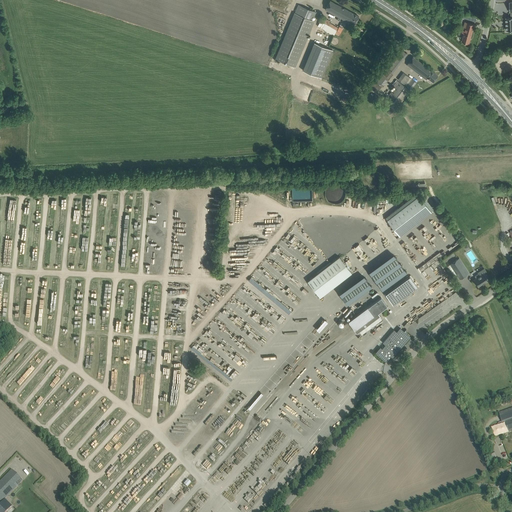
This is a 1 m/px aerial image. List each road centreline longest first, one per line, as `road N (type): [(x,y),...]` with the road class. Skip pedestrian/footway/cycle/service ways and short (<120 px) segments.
road 1 (unclassified): [(279,511),(424,341),(511,279)]
road 2 (unknown): [(174,511),(304,353),(320,362)]
road 3 (track): [(272,146),(344,108),(412,25)]
road 4 (unknown): [(71,193),(53,354)]
road 5 (unknown): [(206,188),(186,345)]
road 6 (unknown): [(91,511),(183,397)]
road 7 (unknown): [(19,196),(9,325)]
road 8 (unknown): [(279,419),(199,511)]
